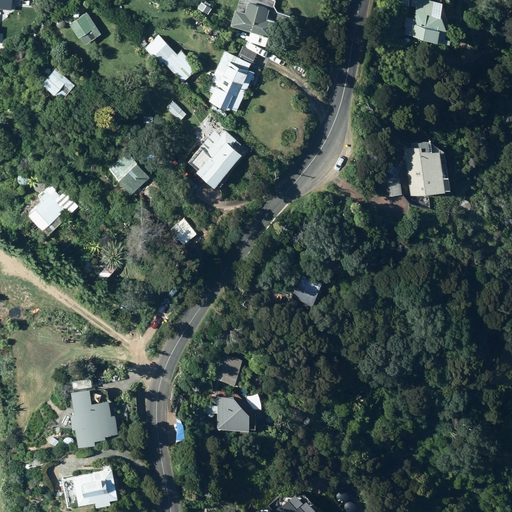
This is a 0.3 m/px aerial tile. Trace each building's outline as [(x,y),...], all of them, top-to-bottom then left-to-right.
[(0,0),(0,10),(10,11),(11,0),(30,0),(35,0),(0,0)] [(434,3),(419,0),(392,0),(391,4),(416,9),(413,20),(406,19),(403,36),(411,37),(421,43),(435,46),(435,45),(442,46),(444,33),(439,18),(431,17),(434,3)] [(210,9),(201,4),(196,14),(205,19),(210,9)] [(247,5),(244,16),(232,12),(227,27),(253,35),(250,44),(260,47),(262,38),(270,40),(274,25),(264,22),(267,11),(247,5)] [(99,35),(85,14),(68,25),(83,47),(99,35)] [(176,55),(157,36),(143,49),(159,65),(162,62),(182,83),(196,69),(179,51),(176,55)] [(127,39),(126,39),(122,39),(120,40),(119,41),(118,42),(117,43),(116,44),(115,46),(115,47),(115,49),(115,51),(116,52),(116,53),(117,55),(119,56),(120,57),(121,57),(123,58),(124,58),(126,58),(127,57),(129,57),(130,56),(131,55),(132,53),(133,52),(133,50),(134,49),(134,47),(133,46),(133,44),(132,43),(131,42),(130,41),(129,40),(127,39)] [(235,112),(252,75),(246,72),(249,65),(250,66),(255,54),(242,48),(237,59),(224,52),(206,91),(212,94),(208,102),(224,112),(226,108),(235,112)] [(204,57),(207,56),(209,53),(207,50),(205,49),(201,50),(200,53),(201,56),(204,57)] [(288,71),(305,79),(308,72),(291,64),(288,71)] [(120,70),(110,67),(108,76),(118,78),(120,70)] [(53,70),(40,86),(52,97),(53,95),(60,102),(72,87),(53,70)] [(211,191),(239,158),(235,154),(235,150),(230,146),(235,141),(222,131),(217,137),(212,133),(199,149),(208,158),(193,175),(211,191)] [(404,151),(410,198),(443,193),(437,153),(429,154),(428,142),(417,144),(418,149),(404,151)] [(108,161),(130,186),(150,169),(128,144),(108,161)] [(186,175),(171,160),(163,168),(178,183),(186,175)] [(392,175),(395,170),(388,167),(386,172),(392,175)] [(151,192),(161,181),(150,171),(137,185),(141,188),(144,185),(151,192)] [(381,197),(400,196),(399,181),(380,183),(381,197)] [(71,210),(79,202),(62,184),(57,189),(55,186),(52,189),(45,182),(20,205),(46,233),(66,214),(62,209),(66,205),(71,210)] [(462,199),(461,199),(458,202),(458,203),(457,205),(457,206),(457,207),(458,208),(458,209),(459,211),(460,212),(461,212),(462,213),(463,213),(464,214),(465,214),(467,214),(468,213),(469,213),(470,212),(471,211),(472,210),(472,209),(473,208),(473,206),(473,205),(473,204),(472,203),(471,202),(471,201),(470,200),(469,199),(467,199),(466,198),(465,198),(464,198),(462,199)] [(174,222),(185,237),(199,227),(188,212),(174,222)] [(106,276),(118,262),(104,249),(100,253),(103,255),(94,265),(106,276)] [(292,292),(313,299),(320,275),(300,269),(292,292)] [(214,381),(232,388),(242,363),(223,356),(214,381)] [(78,418),(81,441),(96,438),(96,434),(106,433),(106,430),(119,428),(116,409),(113,409),(110,390),(93,393),(91,378),(73,381),(76,403),(73,404),(75,419),(78,418)] [(216,415),(216,430),(247,435),(246,419),(227,400),(227,392),(216,393),(216,404),(202,404),(202,415),(216,415)] [(175,423),(174,447),(182,443),(183,428),(175,423)] [(119,495),(114,462),(75,468),(80,501),(101,498),(102,503),(111,501),(110,496),(119,495)]
